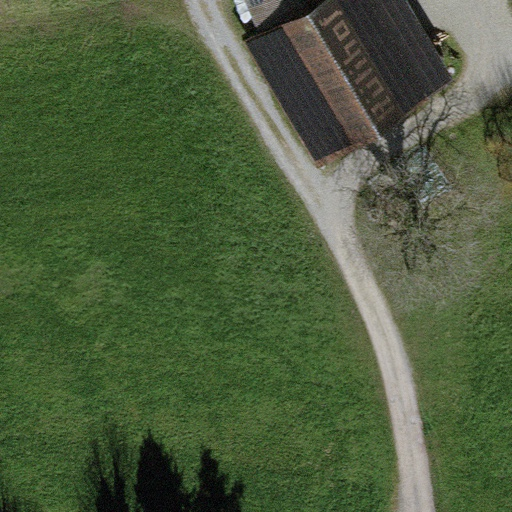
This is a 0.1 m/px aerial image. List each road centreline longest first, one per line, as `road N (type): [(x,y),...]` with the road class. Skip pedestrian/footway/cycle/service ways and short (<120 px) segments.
road 1 (track): [(311,200),(404,411),(408,511)]
road 2 (track): [(311,200),(198,0)]
